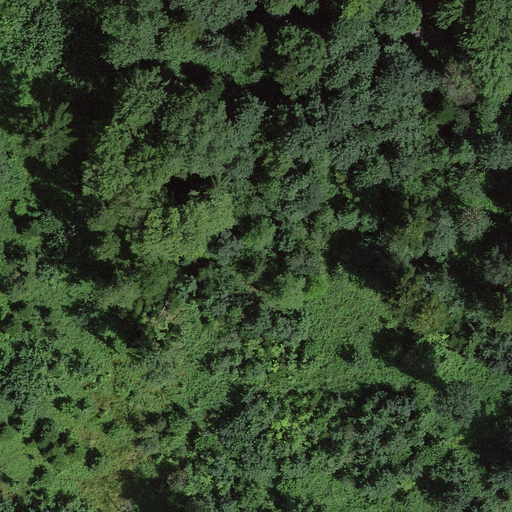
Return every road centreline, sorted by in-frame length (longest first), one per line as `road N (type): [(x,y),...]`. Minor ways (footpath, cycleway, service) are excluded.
road 1 (track): [(511,364),(336,511)]
road 2 (track): [(342,0),(438,39),(511,98)]
